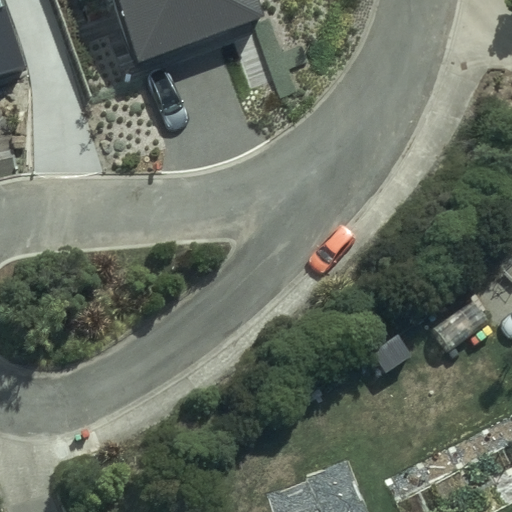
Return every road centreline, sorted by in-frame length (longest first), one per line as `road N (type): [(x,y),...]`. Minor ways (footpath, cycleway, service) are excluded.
road 1 (residential): [(336,164),(273,250),(173,337),(76,393),(12,401),(0,395)]
road 2 (residential): [(0,224),(84,203),(188,200),(336,164)]
road 3 (residential): [(412,0),(388,79),(336,164)]
